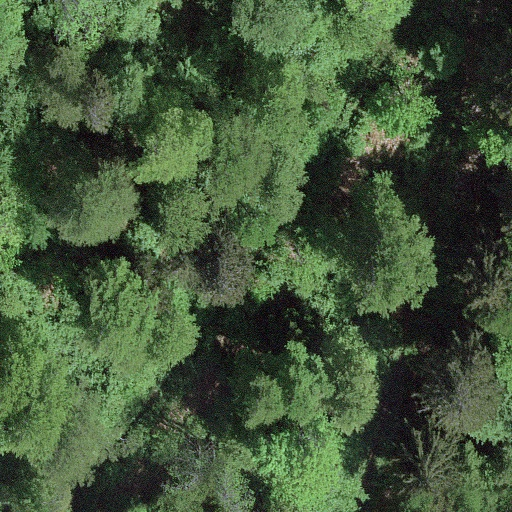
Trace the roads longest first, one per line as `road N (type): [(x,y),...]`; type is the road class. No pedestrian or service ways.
road 1 (track): [(413,0),(229,277),(32,511)]
road 2 (track): [(334,511),(401,331),(482,0)]
